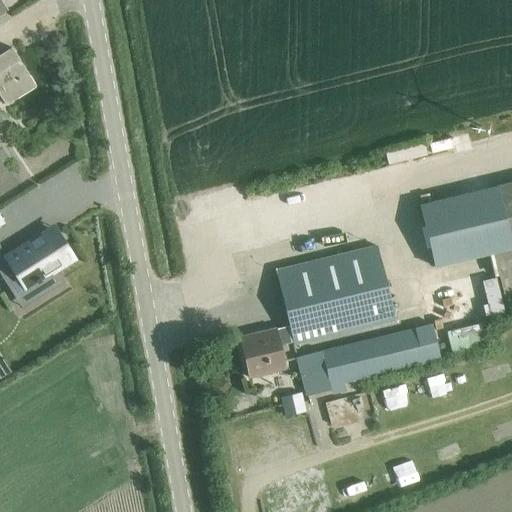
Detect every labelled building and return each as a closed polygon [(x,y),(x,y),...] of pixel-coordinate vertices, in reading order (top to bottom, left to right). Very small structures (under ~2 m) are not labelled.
[(0,99),(2,103),(33,83),(9,45),(0,51),(0,99)] [(421,179),(421,190),(436,190),(436,178),(421,179)] [(503,296),(511,293),(511,181),(418,204),(434,266),(492,252),(503,296)] [(25,288),(72,258),(54,231),(42,239),(39,234),(5,256),(6,258),(0,261),(0,275),(5,284),(17,276),(25,288)] [(292,341),(293,344),(394,320),(375,245),(275,270),(288,325),(274,329),(274,328),(239,337),(248,377),(284,369),(278,344),(292,341)] [(305,390),(306,394),(330,388),(329,386),(357,379),(439,358),(431,323),(414,327),(414,328),(321,351),(314,352),(296,357),(305,390)] [(283,401),(296,400),(294,380),(281,381),(283,401)]
